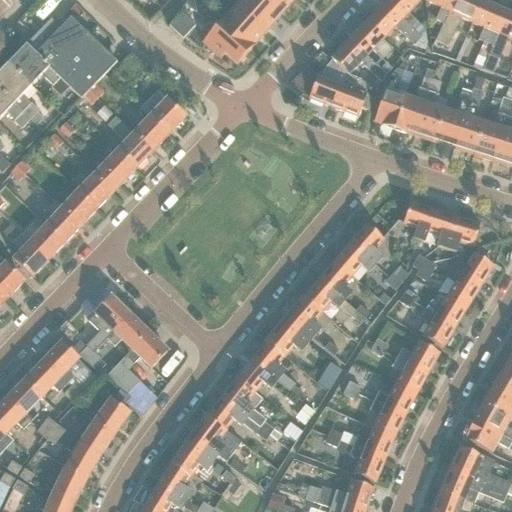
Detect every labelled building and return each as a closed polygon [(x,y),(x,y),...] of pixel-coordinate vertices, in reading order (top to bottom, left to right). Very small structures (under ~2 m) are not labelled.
[(199,6),(192,0),(188,0),(185,3),(194,12),(199,6)] [(241,0),(234,8),(265,34),(280,17),(260,0),(241,0)] [(260,0),(280,17),(295,0),(294,0),(260,0)] [(426,44),(424,30),(408,15),(420,2),(418,0),(389,0),(385,5),(411,30),(421,39),(426,44)] [(443,26),(454,0),(424,0),(424,1),(440,9),(434,21),(443,25),(443,26)] [(434,42),(447,48),(461,19),(473,25),(482,4),(474,0),(454,0),(443,26),(443,25),(434,42)] [(488,56),(506,14),(482,4),(473,25),(483,29),(478,41),(483,43),(473,67),(482,71),(484,65),(488,56)] [(421,39),(411,30),(385,5),(367,24),(384,40),(394,29),(413,47),(421,39)] [(217,27),(248,54),(265,34),(234,8),(217,27)] [(488,56),(498,60),(499,60),(507,40),(511,41),(511,16),(506,14),(488,56)] [(182,41),(195,28),(181,15),(168,28),(182,41)] [(88,92),(95,86),(116,64),(70,19),(59,31),(50,23),(52,21),(51,20),(25,47),(50,70),(49,71),(59,80),(80,101),(82,99),(88,92)] [(369,55),(384,40),(367,24),(349,43),(375,68),(375,67),(385,76),(391,70),(381,61),(375,55),(372,58),(369,55)] [(248,54),(217,27),(202,44),(220,60),(224,55),(236,66),(248,54)] [(369,74),(375,68),(349,43),(331,62),(332,62),(331,62),(346,77),(348,77),(363,62),(366,65),(363,68),(369,74)] [(52,87),(59,80),(49,71),(50,70),(25,47),(7,66),(30,88),(41,77),(52,87)] [(333,109),(346,77),(331,62),(325,69),(317,78),(309,100),(333,109)] [(484,65),(482,71),(492,75),(494,69),(484,65)] [(21,97),(30,88),(7,66),(0,72),(0,93),(29,122),(30,121),(37,127),(44,119),(38,113),(39,112),(31,105),(30,106),(21,97)] [(314,76),(307,68),(306,70),(298,77),(305,85),(314,76)] [(394,131),(405,98),(394,94),(398,83),(403,73),(396,70),(388,79),(374,123),(379,125),(378,126),(394,131)] [(122,85),(127,77),(117,71),(112,79),(122,85)] [(414,137),(433,82),(432,82),(434,74),(426,71),(420,90),(418,89),(414,101),(405,98),(394,131),(409,136),(409,135),(414,137)] [(360,81),(348,77),(346,77),(333,109),(358,119),(361,110),(368,113),(373,100),(351,92),(353,88),(357,90),(360,81)] [(473,156),(484,124),(474,120),(477,109),(482,94),(481,94),(485,82),(476,79),(471,94),(471,95),(453,149),(473,156)] [(433,143),(444,111),(434,107),(438,96),(436,95),(440,85),(433,82),(414,137),(433,143)] [(88,92),(97,100),(103,94),(95,86),(88,92)] [(493,163),(511,104),(511,89),(508,88),(504,100),(502,100),(497,115),(493,127),(484,124),(473,156),(493,163)] [(471,95),(471,94),(461,91),(458,102),(454,114),(444,111),(433,143),(453,149),(471,95)] [(88,92),(82,99),(90,107),(97,100),(88,92)] [(21,131),(29,122),(0,93),(0,119),(5,114),(14,122),(13,123),(21,131)] [(166,101),(149,119),(168,137),(184,119),(166,101)] [(511,104),(493,163),(511,168),(511,104)] [(152,153),(133,135),(133,136),(115,118),(107,127),(125,144),(117,152),(136,170),(152,153)] [(133,135),(152,153),(168,137),(149,119),(133,135)] [(67,140),(73,133),(65,125),(58,132),(67,140)] [(54,136),(47,143),(55,151),(63,144),(54,136)] [(0,175),(1,176),(10,166),(0,155),(0,152),(4,149),(0,145),(0,175)] [(119,187),(136,170),(117,152),(101,169),(110,178),(119,187)] [(16,168),(24,176),(30,170),(22,162),(16,168)] [(17,184),(24,176),(16,168),(9,175),(17,184)] [(78,194),(96,212),(119,187),(110,178),(103,185),(94,176),(78,194)] [(80,228),(96,212),(78,194),(70,202),(57,198),(52,202),(54,204),(54,203),(80,228)] [(64,245),(80,228),(54,203),(54,204),(46,212),(53,219),(45,227),(64,245)] [(427,231),(433,213),(410,204),(404,223),(418,228),(414,239),(424,242),(427,232),(427,231)] [(446,249),(456,220),(445,217),(433,213),(427,231),(427,232),(440,236),(437,246),(446,249)] [(456,220),(446,249),(455,252),(459,242),(473,246),(479,227),(456,220)] [(11,225),(2,234),(12,244),(21,236),(11,225)] [(48,262),(64,245),(45,227),(29,244),(48,262)] [(351,246),(376,267),(382,260),(374,253),(383,242),(367,227),(351,246)] [(21,253),(13,261),(32,279),(48,262),(29,244),(21,236),(12,244),(21,253)] [(369,275),(376,267),(351,246),(335,264),(352,278),(361,268),(369,275)] [(451,270),(479,288),(492,267),(474,255),(466,268),(457,262),(451,270)] [(425,284),(435,268),(418,258),(412,268),(419,272),(415,278),(425,284)] [(343,289),(352,278),(335,264),(320,282),(345,304),(351,296),(343,289)] [(0,294),(6,301),(23,284),(4,266),(0,269),(0,294)] [(389,279),(398,287),(407,277),(398,269),(389,279)] [(466,308),(479,288),(451,270),(446,279),(455,284),(448,296),(466,308)] [(385,284),(394,292),(398,287),(389,279),(385,284)] [(340,309),(345,304),(320,282),(304,300),(321,314),(330,304),(338,311),(340,309)] [(403,296),(413,303),(416,298),(406,292),(403,296)] [(409,310),(413,303),(403,296),(399,303),(409,310)] [(454,328),(466,308),(448,296),(440,309),(431,303),(427,311),(454,328)] [(107,340),(129,317),(110,299),(94,316),(105,326),(99,332),(107,340)] [(294,335),(307,347),(320,332),(312,326),(322,315),(321,314),(304,300),(303,299),(287,318),(300,329),(294,335)] [(345,304),(340,309),(350,318),(351,318),(355,313),(345,304)] [(355,313),(364,320),(368,316),(359,308),(355,313)] [(441,349),(454,328),(427,311),(421,320),(431,325),(423,338),(441,349)] [(359,325),(364,320),(355,313),(351,318),(359,325)] [(132,352),(148,335),(129,317),(107,340),(114,347),(121,341),(131,351),(132,352)] [(300,329),(287,318),(265,344),(266,344),(283,358),(284,359),(293,348),(301,354),(307,347),(294,335),(300,329)] [(132,352),(131,351),(125,357),(133,365),(139,359),(151,370),(167,353),(148,335),(132,352)] [(374,347),(384,353),(388,346),(377,340),(374,347)] [(274,369),(283,358),(266,344),(251,363),(268,376),(277,383),(289,393),(298,400),(302,396),(293,388),(293,389),(281,378),(283,376),(274,369)] [(397,361),(426,377),(438,355),(419,344),(411,358),(402,352),(397,361)] [(42,364),(66,386),(73,379),(66,372),(77,361),(61,345),(42,364)] [(332,357),(337,352),(328,345),(323,350),(332,357)] [(85,363),(94,354),(87,347),(78,357),(85,363)] [(380,359),(384,353),(374,347),(370,353),(380,359)] [(94,354),(85,363),(92,370),(100,360),(94,354)] [(325,367),(329,363),(320,355),(315,360),(325,367)] [(414,398),(426,377),(397,361),(392,369),(402,374),(395,387),(414,398)] [(251,363),(236,381),(253,395),(262,384),(271,391),(277,383),(268,376),(251,363)] [(58,394),(66,386),(42,364),(25,382),(41,398),(52,387),(58,394)] [(511,373),(504,369),(494,386),(511,396),(511,373)] [(245,406),(253,395),(236,381),(221,399),(247,420),(253,413),(245,406)] [(31,409),(41,398),(25,382),(7,401),(30,423),(38,415),(31,409)] [(69,390),(78,398),(84,392),(75,383),(69,390)] [(346,389),(356,394),(359,390),(349,384),(346,389)] [(125,407),(136,392),(126,385),(115,400),(125,407)] [(511,396),(494,386),(484,403),(511,418),(511,396)] [(403,418),(414,398),(395,387),(388,400),(378,395),(374,403),(403,418)] [(353,401),(356,394),(346,389),(343,396),(353,401)] [(71,405),(78,398),(69,390),(62,396),(71,405)] [(289,393),(285,398),(294,405),(298,400),(289,393)] [(241,428),(247,420),(221,399),(207,418),(206,419),(223,432),(224,432),(232,421),(241,428)] [(23,431),(30,423),(7,401),(0,408),(0,430),(6,435),(16,425),(23,431)] [(94,423),(113,437),(128,415),(110,402),(101,414),(93,408),(86,418),(94,424),(94,423)] [(393,439),(403,418),(374,403),(370,412),(380,417),(373,430),(393,439)] [(511,433),(506,429),(511,418),(484,403),(475,421),(511,441),(511,433)] [(305,423),(314,410),(305,404),(296,416),(305,423)] [(206,419),(207,418),(206,418),(190,437),(218,459),(224,450),(216,444),(224,432),(223,432),(206,419)] [(51,433),(56,426),(47,419),(42,426),(51,433)] [(511,441),(475,421),(473,422),(464,441),(491,456),(496,445),(507,451),(511,454),(511,441)] [(99,458),(113,437),(94,423),(94,424),(86,437),(77,432),(72,440),(99,458)] [(259,430),(268,436),(272,432),(263,425),(259,430)] [(45,440),(51,433),(42,426),(40,428),(36,433),(45,440)] [(51,433),(59,439),(64,433),(56,426),(51,433)] [(264,441),(268,436),(259,430),(255,435),(264,441)] [(384,461),(393,439),(373,430),(367,444),(357,440),(342,433),(340,437),(330,433),(328,437),(339,442),(353,448),(384,461)] [(54,447),(59,439),(51,433),(45,440),(54,447)] [(336,450),(339,442),(328,437),(325,445),(336,450)] [(86,480),(99,458),(72,440),(65,451),(74,456),(66,470),(86,480)] [(206,474),(213,465),(185,444),(171,465),(190,479),(198,468),(206,474)] [(375,484),(384,461),(353,448),(349,457),(359,462),(354,476),(375,484)] [(507,494),(507,496),(511,498),(511,486),(510,485),(488,476),(493,463),(483,460),(461,449),(456,460),(450,470),(483,484),(507,494)] [(34,477),(46,459),(38,453),(24,471),(23,470),(18,479),(29,485),(34,477)] [(239,476),(243,469),(233,462),(229,468),(239,476)] [(16,478),(21,469),(11,463),(6,472),(16,478)] [(189,479),(190,479),(171,465),(170,466),(171,466),(165,475),(158,485),(186,502),(190,496),(181,490),(189,479)] [(218,477),(223,470),(216,465),(211,472),(218,477)] [(74,504),(86,480),(66,470),(58,484),(49,480),(44,491),(74,504)] [(503,504),(507,496),(507,494),(483,484),(450,470),(446,481),(441,492),(463,501),(473,505),(477,496),(479,497),(480,495),(503,504)] [(234,482),(236,480),(225,472),(220,478),(231,486),(234,482)] [(0,508),(9,490),(14,481),(4,475),(0,480),(0,508)] [(22,497),(27,489),(16,482),(11,491),(22,497)] [(241,486),(234,482),(231,486),(227,491),(233,496),(241,486)] [(333,503),(361,511),(364,511),(372,490),(352,482),(346,497),(336,494),(333,503)] [(202,511),(199,510),(186,502),(158,485),(144,507),(152,511),(166,511),(170,506),(179,511),(182,508),(188,511),(202,511)] [(301,488),(297,498),(305,500),(307,495),(308,490),(301,488)] [(307,495),(318,499),(318,498),(320,492),(309,489),(308,490),(307,495)] [(69,511),(71,510),(74,504),(44,491),(36,510),(40,511),(69,511)] [(470,511),(473,505),(463,501),(441,492),(437,504),(433,511),(470,511)] [(284,499),(271,495),(267,509),(278,511),(280,511),(282,506),(284,499)] [(316,505),(318,499),(307,495),(305,500),(305,502),(316,505)] [(318,499),(316,505),(331,510),(333,503),(318,498),(318,499)] [(361,511),(333,503),(331,510),(330,511),(361,511)]
